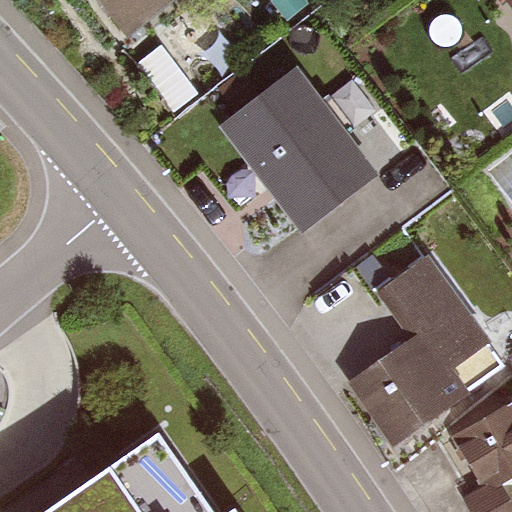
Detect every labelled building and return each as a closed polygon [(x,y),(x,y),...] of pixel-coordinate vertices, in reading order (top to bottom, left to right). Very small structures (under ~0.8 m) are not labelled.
[(97,0),(129,40),(179,0),(97,0)] [(511,0),(497,0),(503,7),(508,3),(511,8),(511,0)] [(296,74),(222,129),(272,196),(302,237),(377,181),(296,74)] [(427,262),(378,295),(411,344),(400,351),(349,385),(394,452),(470,401),(461,388),(496,364),(427,262)] [(511,480),(511,407),(453,440),(461,455),(485,498),(463,511),(511,511),(511,507),(500,487),(511,480)] [(91,488),(57,511),(210,511),(160,440),(91,488)]
